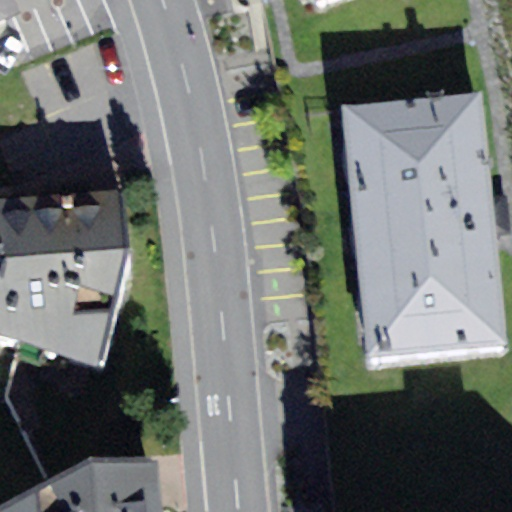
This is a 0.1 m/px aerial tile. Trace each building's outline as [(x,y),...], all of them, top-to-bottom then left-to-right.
[(0,0),(0,18),(20,10),(15,0),(0,0)] [(317,0),(322,10),(350,0),(317,0)] [(368,367),(507,353),(483,105),(343,118),(368,367)] [(120,198),(0,206),(0,344),(94,374),(127,272),(120,198)] [(33,511),(162,511),(159,474),(104,478),(33,511)]
